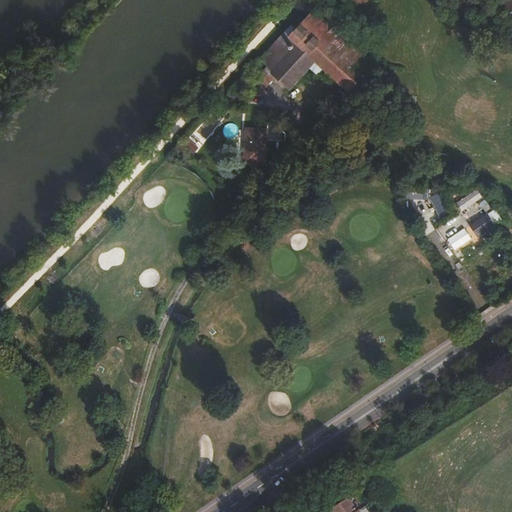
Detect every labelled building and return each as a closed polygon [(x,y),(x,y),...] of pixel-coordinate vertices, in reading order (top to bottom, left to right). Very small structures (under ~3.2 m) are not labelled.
[(511,0),(501,0),(503,2),(511,16),(511,0)] [(376,61),(312,2),(284,32),(314,59),(323,68),(349,91),(376,61)] [(314,59),(284,32),(260,58),(273,69),(271,71),(276,76),(289,87),(308,66),(314,59)] [(273,69),(260,58),(246,73),(253,79),(255,77),(266,87),(276,76),(271,71),(273,69)] [(323,68),(314,59),(308,66),(317,74),(323,68)] [(242,77),(235,85),(240,89),(247,81),(242,77)] [(235,85),(230,90),(235,94),(240,89),(235,85)] [(246,128),(244,162),(265,163),(267,129),(246,128)] [(461,211),(477,200),(482,197),(477,189),(456,204),(461,211)] [(477,200),(482,207),(488,203),(483,196),(482,197),(477,200)] [(434,206),(438,216),(445,212),(441,202),(434,206)] [(487,214),(494,224),(500,220),(488,203),(482,207),(487,214)] [(494,224),(487,214),(470,225),(478,236),(494,225),(494,224)] [(463,229),(447,239),(454,251),(471,240),(463,229)] [(348,498),(331,509),(332,511),(355,511),(358,511),(348,498)]
